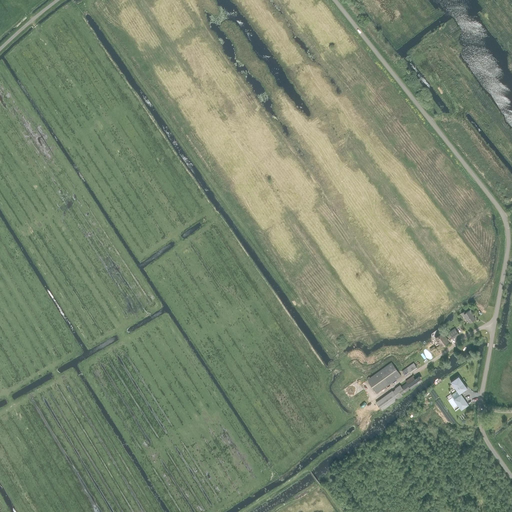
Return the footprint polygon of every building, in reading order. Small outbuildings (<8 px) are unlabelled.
[(475,318),(473,315),(474,314),(470,309),(466,313),(465,311),(462,313),(465,318),(466,317),(470,322),(475,318)] [(455,329),(449,333),(453,338),(459,334),(455,329)] [(448,341),(442,333),(436,338),(441,346),(448,341)] [(391,362),(367,380),(376,393),(400,375),(391,362)] [(414,363),(402,371),(405,376),(417,368),(414,363)] [(382,410),(385,408),(403,396),(402,394),(414,386),(422,380),(419,375),(414,379),(412,376),(405,381),(407,383),(401,387),(400,385),(395,388),(396,390),(394,392),(392,390),(376,402),(380,408),(382,410)] [(459,376),(451,381),(457,391),(451,395),(461,410),(468,405),(461,395),(459,394),(467,388),(459,376)] [(344,390),(351,399),(364,389),(358,380),(344,390)]
